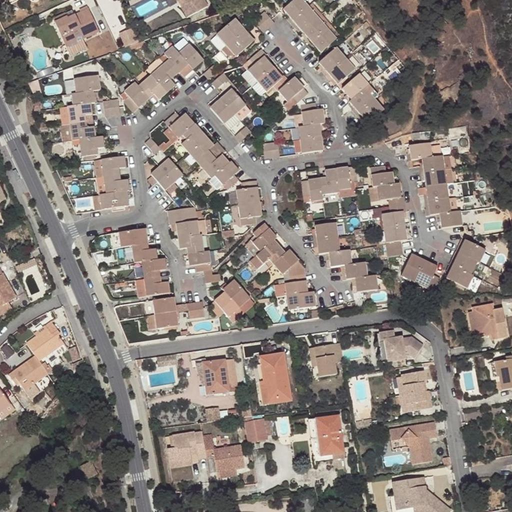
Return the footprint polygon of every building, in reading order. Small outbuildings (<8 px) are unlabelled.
[(186,0),(187,1),(184,3),(191,16),(211,5),(208,0),(186,0)] [(286,17),(291,23),(309,7),(302,0),(296,0),(285,10),(289,15),(286,17)] [(313,4),(309,7),(319,18),(323,14),(313,4)] [(319,18),(309,7),(291,23),(296,29),(299,26),(303,32),(319,18)] [(83,40),(99,32),(88,10),(74,16),(68,19),(67,18),(54,24),(66,48),(77,43),(75,40),(81,37),(83,40)] [(74,16),(72,11),(53,20),(54,24),(67,18),(68,19),(74,16)] [(273,20),(266,13),(261,17),(271,28),(276,23),(273,20)] [(323,14),(319,18),(328,28),(332,25),(323,14)] [(265,33),(271,28),(261,17),(255,23),(265,33)] [(319,18),(303,32),(308,37),(306,38),(310,44),(328,28),(319,18)] [(236,20),(218,36),(227,46),(246,30),(236,20)] [(337,39),(342,36),(332,25),(328,28),(337,39)] [(318,48),(322,53),(337,39),(328,28),(310,44),(315,50),(318,48)] [(132,29),(119,35),(125,49),(138,43),(132,29)] [(227,46),(238,58),(256,42),(246,30),(227,46)] [(223,50),(227,46),(218,36),(214,40),(223,50)] [(77,43),(66,48),(70,57),(87,49),(83,40),(81,37),(75,40),(77,43)] [(180,55),(190,46),(184,38),(174,48),(180,55)] [(167,54),(174,48),(169,42),(162,48),(167,54)] [(204,62),(190,46),(180,55),(189,65),(194,71),(204,62)] [(233,62),(238,58),(227,46),(223,50),(233,62)] [(180,55),(174,48),(167,54),(165,55),(169,60),(165,64),(176,77),(181,73),(186,79),(194,71),(189,65),(180,55)] [(323,71),(327,76),(347,59),(337,48),(326,58),(320,63),(325,69),(323,71)] [(257,66),(251,72),(259,81),(275,67),(266,58),(269,55),(264,50),(252,60),(257,66)] [(169,60),(165,55),(161,59),(165,64),(169,60)] [(160,58),(147,70),(152,75),(165,64),(161,59),(160,58)] [(349,75),(356,69),(347,59),(327,76),(332,82),(335,80),(338,84),(349,75)] [(176,77),(165,64),(152,75),(168,94),(177,87),(172,81),(176,77)] [(210,79),(221,70),(216,64),(205,74),(210,79)] [(269,92),(276,86),(280,91),(292,81),(287,76),(285,78),(275,67),(259,81),(269,92)] [(152,75),(147,70),(138,78),(143,84),(152,75)] [(259,81),(251,72),(245,77),(254,86),(259,81)] [(225,74),(214,83),(219,89),(230,80),(225,74)] [(360,74),(353,80),(343,89),(348,95),(345,96),(350,102),(370,85),(360,74)] [(150,100),(155,95),(160,101),(168,94),(152,75),(143,84),(139,87),(150,100)] [(296,77),(292,81),(280,91),(290,102),(290,103),(294,99),(299,104),(305,99),(310,94),(306,88),(296,77)] [(98,78),(75,82),(76,95),(94,93),(100,92),(98,78)] [(259,81),(254,86),(264,97),(269,92),(259,81)] [(139,87),(135,83),(125,93),(129,98),(125,103),(134,114),(139,109),(150,100),(139,87)] [(375,99),(379,96),(370,85),(350,102),(355,108),(353,109),(358,115),(375,99)] [(223,99),(237,115),(247,106),(234,91),(223,99)] [(75,108),(92,105),(95,105),(96,105),(94,93),(76,95),(73,96),(75,108)] [(212,109),(226,125),(237,115),(223,99),(212,109)] [(294,99),(290,103),(290,102),(286,106),(291,111),(299,104),(294,99)] [(385,110),(375,99),(358,115),(363,120),(365,119),(369,124),(385,110)] [(120,109),(119,101),(111,103),(114,117),(121,116),(120,109)] [(107,118),(114,117),(111,103),(104,104),(107,118)] [(318,110),(317,104),(310,105),(301,106),(304,127),(320,124),(326,124),(324,110),(318,110)] [(68,109),(71,126),(87,123),(86,117),(93,116),(94,116),(92,105),(75,108),(68,109)] [(252,112),(247,106),(237,115),(242,121),(252,112)] [(68,109),(60,110),(63,127),(71,126),(68,109)] [(166,123),(171,129),(180,140),(184,136),(196,125),(190,118),(186,115),(182,118),(177,114),(166,123)] [(231,131),(242,121),(237,115),(226,125),(231,131)] [(87,123),(71,126),(74,143),(81,142),(97,139),(95,128),(88,129),(87,123)] [(304,127),(300,128),(301,139),(322,136),(320,124),(304,127)] [(190,154),(208,138),(200,130),(196,125),(184,136),(188,141),(183,145),(190,154)] [(61,127),(64,144),(74,143),(71,126),(63,127),(61,127)] [(241,142),(243,141),(252,133),(247,127),(236,137),(241,142)] [(180,140),(171,129),(166,134),(175,144),(180,140)] [(322,136),(301,139),(304,154),(325,151),(322,136)] [(423,153),(434,151),(432,138),(432,137),(411,140),(411,147),(409,147),(410,154),(423,153)] [(434,151),(441,150),(439,137),(432,138),(434,151)] [(81,142),(83,159),(97,157),(99,156),(98,151),(106,149),(104,138),(97,139),(81,142)] [(210,152),(216,147),(208,138),(190,154),(201,167),(214,156),(210,152)] [(255,145),(250,139),(245,143),(250,149),(255,145)] [(301,139),(294,140),(297,155),(304,154),(301,139)] [(156,155),(162,150),(152,140),(146,144),(156,155)] [(279,142),(272,143),(274,158),(282,157),(279,142)] [(274,158),(272,143),(264,144),(267,159),(274,158)] [(219,144),(216,147),(210,152),(214,156),(222,148),(219,144)] [(214,156),(217,160),(223,155),(226,152),(222,148),(214,156)] [(450,149),(443,150),(445,164),(452,163),(450,149)] [(422,167),(445,164),(443,150),(441,150),(434,151),(423,153),(424,160),(421,160),(422,167)] [(216,176),(231,164),(223,155),(217,160),(214,156),(201,167),(213,179),(216,176)] [(127,170),(125,158),(113,160),(102,162),(105,178),(121,176),(121,171),(127,170)] [(162,169),(176,185),(185,177),(176,166),(171,161),(162,169)] [(102,162),(95,163),(98,179),(105,178),(102,162)] [(231,164),(216,176),(224,185),(229,190),(241,181),(236,175),(241,171),(232,162),(231,164)] [(447,178),(455,177),(452,163),(445,164),(447,178)] [(447,178),(445,164),(422,167),(423,175),(426,174),(427,181),(447,178)] [(382,167),(373,168),(376,187),(380,187),(396,185),(394,173),(388,173),(387,166),(382,167)] [(338,170),(341,192),(354,191),(353,183),(357,183),(357,182),(359,181),(357,167),(338,170)] [(159,184),(167,193),(176,185),(162,169),(153,177),(159,184)] [(341,192),(338,170),(328,172),(329,179),(322,180),(324,196),(342,194),(341,192)] [(128,192),(130,192),(129,182),(123,183),(121,176),(105,178),(107,196),(128,192)] [(211,181),(219,190),(224,185),(216,176),(213,179),(211,181)] [(105,178),(98,179),(100,197),(101,197),(107,196),(105,178)] [(447,178),(427,181),(428,188),(425,188),(426,195),(449,192),(447,178)] [(324,196),(322,180),(303,182),(306,198),(313,197),(314,203),(325,202),(324,196)] [(239,206),(262,202),(260,188),(259,181),(243,183),(244,193),(238,194),(239,206)] [(353,183),(354,191),(341,192),(342,194),(342,199),(359,197),(358,190),(357,183),(353,183)] [(380,187),(382,202),(390,201),(391,207),(407,205),(406,198),(403,198),(401,184),(396,185),(380,187)] [(374,203),(382,202),(380,187),(376,187),(371,188),(374,203)] [(451,207),(458,206),(456,191),(449,192),(451,207)] [(130,207),(129,201),(128,192),(107,196),(101,197),(103,211),(130,207)] [(431,209),(438,209),(451,207),(449,192),(426,195),(427,203),(430,203),(431,209)] [(100,197),(94,198),(97,212),(103,211),(101,197),(100,197)] [(257,218),(264,217),(262,202),(239,206),(242,227),(253,226),(258,225),(257,218)] [(408,211),(407,205),(391,207),(392,214),(384,215),(386,229),(407,226),(405,211),(408,211)] [(458,206),(451,207),(438,209),(439,215),(443,215),(444,222),(463,219),(461,205),(458,206)] [(197,208),(182,210),(183,217),(198,215),(198,211),(197,208)] [(170,212),(171,219),(183,217),(182,210),(170,212)] [(184,224),(178,225),(180,239),(201,236),(198,215),(183,217),(184,224)] [(171,219),(172,226),(178,225),(184,224),(183,217),(171,219)] [(276,241),(279,238),(271,229),(266,224),(255,235),(257,237),(260,240),(250,249),(257,258),(259,256),(276,241)] [(315,234),(317,241),(340,238),(338,224),(317,227),(318,233),(315,234)] [(386,229),(389,250),(404,248),(403,242),(409,241),(407,226),(386,229)] [(148,230),(120,235),(122,249),(134,247),(150,245),(148,230)] [(481,257),(484,259),(490,246),(465,234),(461,241),(465,243),(462,248),(481,257)] [(188,249),(189,255),(206,253),(203,236),(201,236),(180,239),(181,250),(188,249)] [(342,252),(340,238),(317,241),(318,248),(321,248),(321,255),(329,254),(342,252)] [(271,260),(275,265),(288,254),(283,249),(276,241),(259,256),(266,264),(268,262),(271,260)] [(151,252),(150,245),(134,247),(136,264),(143,264),(159,261),(158,251),(151,252)] [(405,255),(404,248),(389,250),(390,257),(405,255)] [(481,257),(462,248),(460,255),(456,253),(453,260),(475,270),(481,257)] [(291,251),(288,254),(275,265),(285,276),(291,270),(292,277),(307,275),(306,268),(291,251)] [(344,266),(354,265),(352,251),(342,252),(329,254),(330,268),(344,266)] [(211,252),(206,253),(189,255),(191,267),(197,266),(198,273),(214,271),(211,252)] [(415,254),(405,276),(418,282),(428,261),(418,255),(415,254)] [(252,262),(259,270),(266,264),(259,256),(257,258),(252,262)] [(159,261),(143,264),(145,281),(162,278),(161,272),(167,271),(166,260),(159,261)] [(452,272),(449,279),(470,289),(478,272),(475,270),(453,260),(448,270),(452,272)] [(437,292),(442,283),(443,280),(442,279),(442,278),(438,275),(442,267),(428,261),(418,282),(437,292)] [(20,275),(38,267),(36,262),(17,269),(20,275)] [(370,277),(378,276),(376,262),(368,263),(370,277)] [(349,280),(355,279),(370,277),(368,263),(354,265),(344,266),(345,273),(348,273),(349,280)] [(0,306),(8,302),(14,298),(0,272),(0,306)] [(207,278),(208,285),(223,283),(222,275),(207,278)] [(288,285),(289,296),(316,292),(316,288),(314,285),(309,286),(307,275),(292,277),(292,279),(293,284),(288,285)] [(360,293),(369,292),(380,290),(378,276),(370,277),(355,279),(356,287),(358,286),(360,293)] [(162,278),(145,281),(148,298),(171,295),(169,284),(162,284),(162,278)] [(145,281),(137,282),(140,299),(148,298),(145,281)] [(228,293),(241,309),(252,299),(237,282),(226,291),(228,293)] [(442,283),(437,292),(441,294),(445,284),(442,283)] [(279,298),(289,296),(288,285),(277,287),(279,298)] [(316,292),(289,296),(291,311),(319,307),(317,299),(316,292)] [(226,313),(230,318),(241,309),(228,293),(216,302),(211,307),(220,318),(226,313)] [(156,316),(178,313),(177,307),(176,299),(155,302),(156,316)] [(247,315),(257,305),(252,299),(241,309),(247,315)] [(0,314),(11,308),(8,302),(0,306),(0,314)] [(204,303),(197,304),(199,318),(206,317),(205,308),(204,303)] [(192,319),(199,318),(197,304),(190,305),(190,312),(192,319)] [(472,308),(473,312),(477,334),(477,337),(490,335),(496,334),(497,339),(507,337),(501,308),(494,310),(493,304),(472,308)] [(178,313),(190,312),(190,305),(177,307),(178,313)] [(241,309),(230,318),(236,325),(247,315),(241,309)] [(472,334),(477,334),(473,312),(468,313),(472,334)] [(161,330),(178,328),(180,327),(178,313),(156,316),(158,330),(161,330)] [(38,336),(28,343),(37,356),(41,361),(66,343),(60,335),(62,334),(53,321),(47,325),(49,328),(38,336)] [(36,333),(38,336),(49,328),(47,325),(36,333)] [(394,338),(393,330),(379,333),(380,341),(384,340),(387,361),(405,358),(404,350),(413,357),(422,344),(412,337),(402,339),(401,336),(394,338)] [(425,343),(416,358),(425,363),(436,343),(418,333),(415,338),(425,343)] [(314,348),(317,366),(319,378),(336,375),(335,364),(344,362),(341,343),(314,348)] [(75,361),(82,359),(77,346),(70,349),(75,361)] [(312,367),(317,366),(314,348),(309,349),(312,367)] [(292,401),(285,353),(261,357),(265,382),(267,382),(271,404),(292,401)] [(37,356),(11,375),(15,381),(18,379),(21,382),(32,398),(42,391),(36,383),(50,373),(43,365),(41,361),(37,356)] [(511,357),(496,360),(499,374),(501,388),(511,386),(511,357)] [(237,392),(233,358),(195,363),(201,386),(204,386),(206,395),(237,392)] [(50,373),(56,381),(61,378),(51,364),(49,365),(47,362),(43,365),(50,373)] [(400,374),(400,377),(405,402),(400,403),(402,413),(432,408),(428,391),(426,392),(423,392),(421,383),(424,383),(422,370),(400,374)] [(400,403),(405,402),(400,377),(395,378),(400,403)] [(271,404),(267,382),(265,382),(258,383),(261,405),(271,404)] [(0,412),(13,403),(1,388),(0,389),(0,412)] [(205,409),(207,422),(220,420),(218,407),(205,409)] [(315,419),(318,436),(312,437),(315,460),(333,458),(332,454),(343,453),(339,415),(315,419)] [(249,442),(251,442),(267,439),(263,418),(245,422),(249,442)] [(309,420),(312,437),(318,436),(315,419),(309,420)] [(409,446),(412,464),(432,461),(430,443),(425,444),(424,438),(429,437),(436,436),(434,422),(411,426),(409,431),(404,427),(389,429),(391,440),(401,439),(409,446)] [(191,453),(198,452),(199,455),(199,460),(207,458),(204,440),(202,432),(195,433),(195,432),(173,436),(175,448),(171,449),(167,450),(169,461),(181,459),(181,462),(193,460),(192,457),(191,453)] [(215,457),(218,472),(220,472),(237,469),(246,467),(242,445),(215,450),(213,439),(204,440),(207,458),(215,457)] [(444,458),(445,466),(452,465),(451,456),(444,458)] [(193,464),(193,460),(181,462),(181,459),(169,461),(171,468),(193,464)] [(238,475),(237,469),(220,472),(221,478),(238,475)] [(443,505),(433,496),(428,501),(426,490),(425,487),(421,487),(420,478),(392,483),(397,511),(414,509),(417,509),(443,505)]
